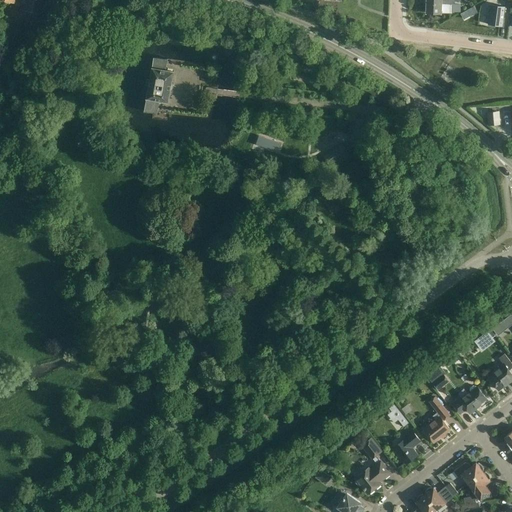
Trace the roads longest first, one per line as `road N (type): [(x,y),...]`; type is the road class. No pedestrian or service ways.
road 1 (tertiary): [(134,511),(458,274),(481,260),(511,256)]
road 2 (tertiary): [(511,171),(443,106),(361,50),(216,0)]
road 3 (residential): [(511,45),(395,32),(397,0)]
road 4 (residential): [(382,511),(480,436)]
